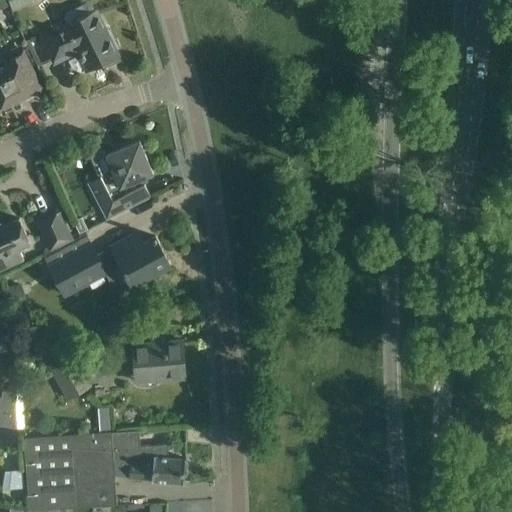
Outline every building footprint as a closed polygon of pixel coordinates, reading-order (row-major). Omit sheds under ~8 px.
[(32,3),(31,0),(8,0),(12,11),(32,3)] [(61,29),(43,38),(54,59),(68,53),(65,48),(76,43),(81,54),(79,55),(82,60),(83,59),(88,68),(117,54),(96,12),(92,5),(86,3),(66,12),(64,18),(68,26),(61,29)] [(0,103),(11,98),(14,105),(26,99),(23,92),(36,86),(17,48),(1,56),(4,62),(0,63),(0,103)] [(153,174),(139,140),(106,154),(114,173),(102,178),(100,176),(87,183),(105,221),(150,198),(144,184),(140,186),(138,180),(153,174)] [(72,239),(60,212),(38,221),(50,250),(66,243),(72,239)] [(82,217),(73,221),(79,233),(88,229),(82,217)] [(27,236),(19,218),(2,226),(0,222),(0,270),(24,260),(19,249),(30,244),(27,236)] [(86,233),(45,255),(50,266),(65,294),(108,271),(106,269),(120,262),(132,285),(153,274),(170,264),(155,236),(143,243),(137,232),(97,254),(91,244),(86,233)] [(28,303),(21,283),(8,287),(15,308),(28,303)] [(0,354),(5,351),(10,345),(6,336),(0,334),(0,354)] [(132,344),(136,382),(185,378),(182,340),(132,344)] [(89,386),(71,357),(49,370),(67,399),(89,386)] [(0,404),(0,425),(17,428),(16,392),(3,390),(0,404)] [(99,432),(111,431),(110,407),(98,408),(99,432)] [(130,461),(129,477),(184,483),(186,459),(166,457),(168,444),(140,446),(139,429),(112,431),(113,452),(131,451),(130,461)] [(111,431),(99,432),(26,436),(30,508),(28,508),(28,510),(66,508),(66,507),(117,504),(114,462),(130,461),(131,451),(113,452),(112,431),(111,431)] [(3,488),(24,487),(22,470),(6,471),(3,488)]
